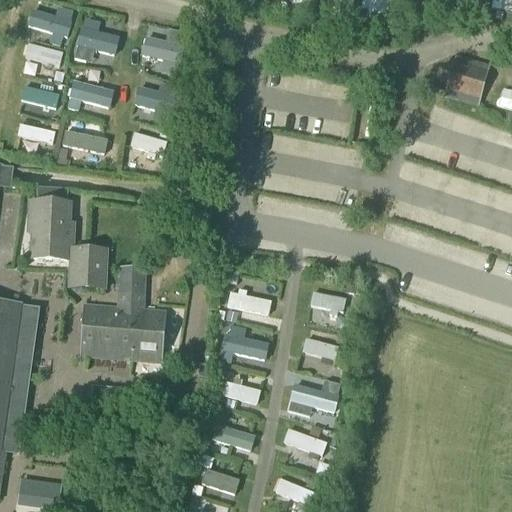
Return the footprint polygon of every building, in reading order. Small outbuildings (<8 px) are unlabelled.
[(67,31),(39,21),(34,32),(63,43),(67,31)] [(81,39),(77,50),(108,60),(112,49),(81,39)] [(149,44),(145,56),(179,67),(183,55),(149,44)] [(25,61),(60,70),(63,56),(28,47),(25,61)] [(456,59),(444,102),(478,111),(479,107),(490,69),(479,66),(456,59)] [(72,90),(69,101),(98,110),(101,99),(72,90)] [(24,91),(22,103),(58,110),(60,98),(24,91)] [(141,92),(137,104),(173,115),(176,103),(141,92)] [(20,128),(17,140),(52,148),(55,136),(20,128)] [(65,134),(62,149),(105,158),(108,143),(65,134)] [(134,136),(130,150),(148,155),(147,160),(155,163),(156,158),(163,160),(167,146),(134,136)] [(0,168),(0,190),(11,192),(14,171),(1,169),(0,168)] [(27,260),(27,261),(71,263),(72,252),(72,240),(68,240),(69,206),(29,204),(28,226),(32,226),(31,245),(30,245),(30,249),(31,249),(31,260),(27,260)] [(71,263),(69,291),(71,291),(71,288),(82,289),(82,292),(104,293),(106,253),(72,252),(71,263)] [(145,272),(124,271),(123,296),(143,298),(145,272)] [(239,293),(238,298),(230,296),(227,310),(268,318),(271,305),(246,299),(247,295),(239,293)] [(85,308),(80,361),(81,362),(161,368),(166,315),(142,313),(143,298),(123,296),(122,311),(85,308)] [(312,296),(310,309),(330,313),(329,318),(337,320),(338,315),(343,317),(346,303),(312,296)] [(0,490),(5,455),(1,454),(3,436),(20,438),(25,405),(19,404),(24,371),(12,370),(21,308),(0,305),(0,490)] [(224,342),(221,354),(258,363),(261,351),(224,342)] [(302,356),(322,361),(321,365),(330,367),(331,364),(335,365),(338,351),(306,342),(302,356)] [(222,399),(257,408),(261,394),(226,385),(222,399)] [(92,389),(91,409),(125,412),(126,392),(92,389)] [(295,402),(327,411),(331,398),(298,389),(295,402)] [(216,428),(212,443),(251,455),(255,440),(216,428)] [(283,447),(322,460),(327,447),(288,433),(283,447)] [(239,483),(206,472),(201,487),(235,498),(239,483)] [(302,511),(304,508),(310,510),(315,497),(280,482),(275,496),(298,505),(296,511),(298,511),(302,511)]
